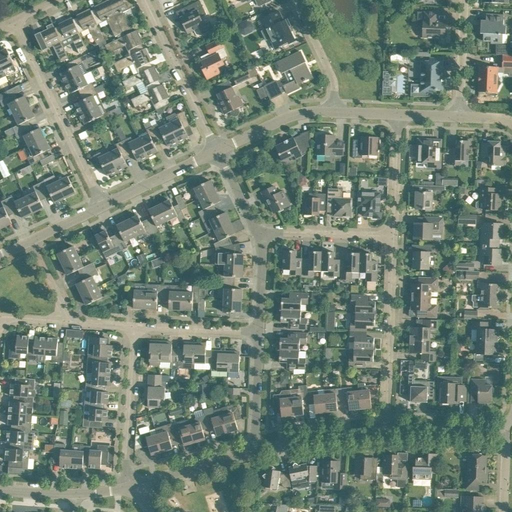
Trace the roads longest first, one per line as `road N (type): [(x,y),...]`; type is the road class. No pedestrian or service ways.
road 1 (residential): [(95,208),(9,24)]
road 2 (residential): [(383,433),(388,235)]
road 3 (residential): [(117,494),(135,326)]
road 4 (residential): [(215,149),(145,0)]
road 5 (residential): [(248,451),(383,433)]
road 6 (residential): [(215,149),(95,208)]
road 7 (residential): [(262,242),(274,234),(388,235)]
road 8 (residential): [(329,110),(282,115),(215,149)]
road 9 (residential): [(383,433),(504,436)]
road 10 (residential): [(255,334),(135,326)]
road 11 (residential): [(388,235),(392,115)]
